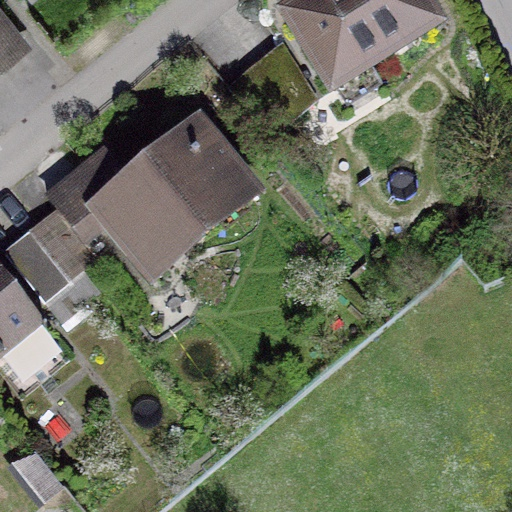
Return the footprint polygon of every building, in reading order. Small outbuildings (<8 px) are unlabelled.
[(431,0),(283,0),(275,5),(331,94),(445,22),(431,0)] [(0,6),(0,65),(28,44),(0,6)] [(283,55),(234,91),(269,138),(318,102),(283,55)] [(263,197),(198,118),(123,178),(101,152),(31,209),(67,254),(98,228),(149,290),(263,197)] [(72,282),(28,234),(1,258),(44,307),(72,282)] [(511,277),(403,324),(479,508),(511,491),(511,493),(511,277)] [(64,355),(0,280),(0,360),(25,389),(64,355)] [(15,470),(41,504),(59,491),(33,456),(15,470)]
